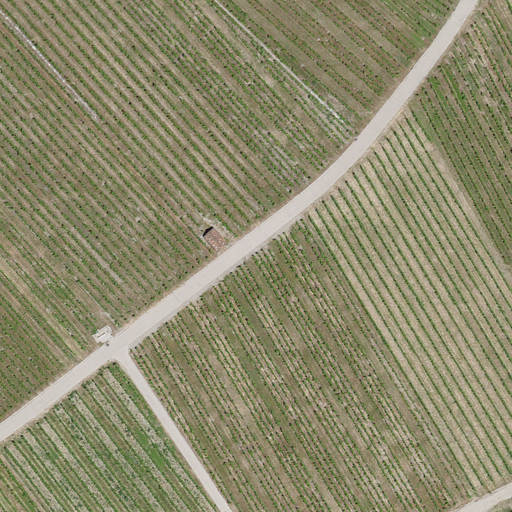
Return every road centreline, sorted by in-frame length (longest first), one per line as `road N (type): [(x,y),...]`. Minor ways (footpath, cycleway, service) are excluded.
road 1 (track): [(0,431),(354,154),(471,0)]
road 2 (track): [(230,511),(117,346)]
